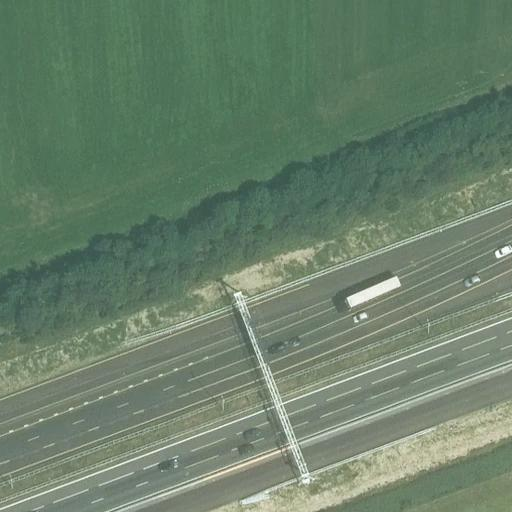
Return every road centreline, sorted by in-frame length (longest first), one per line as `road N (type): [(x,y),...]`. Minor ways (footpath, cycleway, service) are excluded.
road 1 (motorway): [(511,254),(0,446)]
road 2 (motorway): [(87,511),(511,352)]
